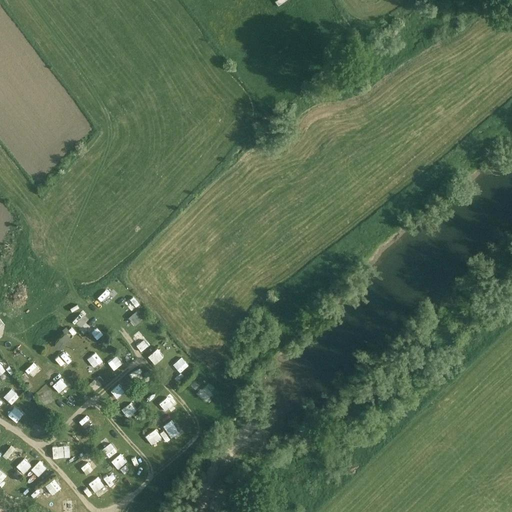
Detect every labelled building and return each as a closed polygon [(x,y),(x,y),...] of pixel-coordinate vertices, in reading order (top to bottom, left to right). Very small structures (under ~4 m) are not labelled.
[(124,301),(131,310),(138,304),(132,296),(124,301)] [(138,314),(132,318),(139,329),(145,324),(138,314)] [(53,342),(58,347),(70,338),(65,332),(53,342)] [(119,348),(123,355),(128,352),(124,345),(119,348)] [(98,364),(102,361),(94,351),(90,355),(98,364)] [(116,354),(107,361),(113,370),(122,363),(116,354)] [(34,360),(24,368),(31,378),(42,369),(34,360)] [(205,401),(213,394),(205,385),(197,393),(205,401)] [(10,403),(19,396),(11,387),(2,395),(10,403)] [(162,401),(170,410),(178,404),(169,395),(162,401)] [(126,417),(136,410),(130,402),(120,408),(126,417)] [(12,409),(8,412),(14,422),(18,419),(12,409)] [(167,437),(176,434),(171,420),(163,423),(167,437)] [(151,445),(161,437),(154,427),(143,435),(151,445)] [(159,434),(166,442),(170,439),(163,431),(159,434)] [(14,441),(12,444),(21,452),(24,448),(14,441)] [(108,458),(117,451),(109,442),(101,448),(108,458)] [(64,445),(51,445),(51,457),(64,456),(64,445)] [(110,460),(117,468),(126,461),(119,453),(110,460)] [(22,472),(30,464),(22,457),(15,465),(22,472)] [(38,459),(30,468),(35,472),(42,464),(38,459)] [(88,471),(93,469),(88,459),(84,461),(88,471)] [(84,478),(94,492),(103,485),(93,472),(84,478)] [(109,486),(113,484),(107,474),(103,477),(109,486)] [(52,493),(60,487),(53,478),(45,484),(52,493)] [(75,509),(75,499),(66,499),(66,510),(75,509)]
